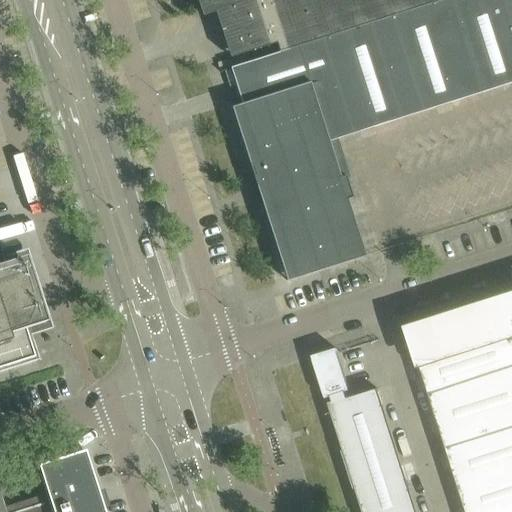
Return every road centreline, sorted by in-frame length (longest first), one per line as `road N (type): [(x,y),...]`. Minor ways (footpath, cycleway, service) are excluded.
road 1 (secondary): [(181,362),(65,0)]
road 2 (unclassified): [(224,349),(113,0)]
road 3 (secondary): [(21,0),(128,305)]
road 4 (unclassified): [(224,349),(511,258)]
road 5 (unclassified): [(0,75),(60,264),(128,305)]
road 6 (secondary): [(152,375),(194,511)]
road 7 (secondary): [(217,485),(181,362)]
